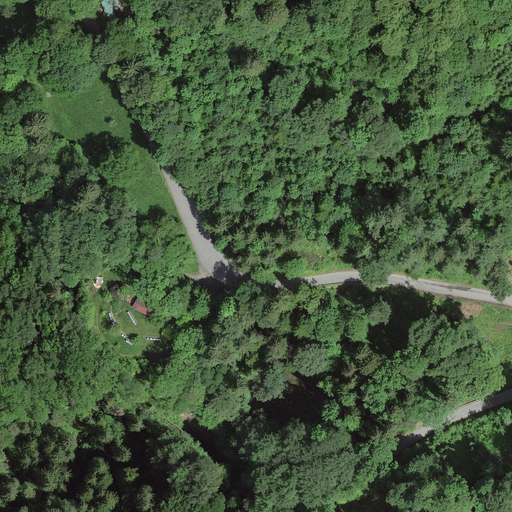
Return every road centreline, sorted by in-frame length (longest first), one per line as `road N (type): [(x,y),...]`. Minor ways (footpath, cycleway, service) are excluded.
road 1 (unclassified): [(511,301),(374,276),(269,286),(233,280),(78,0)]
road 2 (track): [(0,149),(184,275),(207,280),(226,273)]
road 3 (residential): [(316,511),(431,425),(511,393)]
